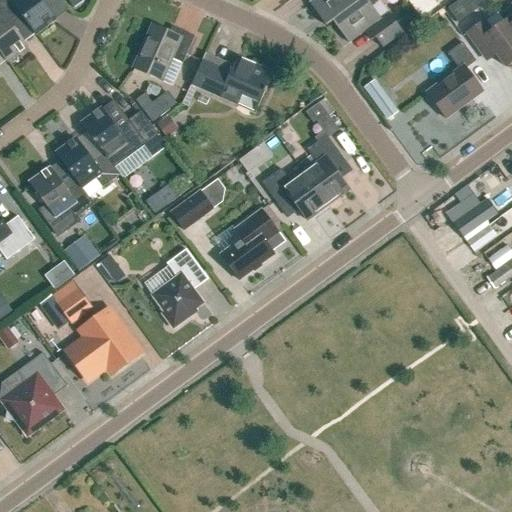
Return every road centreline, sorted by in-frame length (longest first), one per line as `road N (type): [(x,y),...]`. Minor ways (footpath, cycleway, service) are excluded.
road 1 (residential): [(425,199),(317,54),(205,0)]
road 2 (unclassified): [(0,508),(234,337)]
road 3 (unclassified): [(234,337),(425,199)]
road 4 (residential): [(372,511),(325,449),(288,431),(257,390),(254,366),(234,337)]
road 5 (residential): [(0,146),(81,86),(119,0)]
